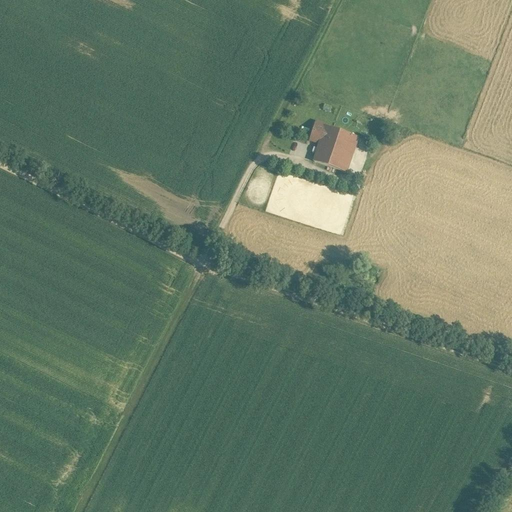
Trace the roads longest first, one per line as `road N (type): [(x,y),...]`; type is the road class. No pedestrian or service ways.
road 1 (track): [(0,162),(206,262),(511,366)]
road 2 (track): [(331,177),(275,154),(255,162),(79,511)]
